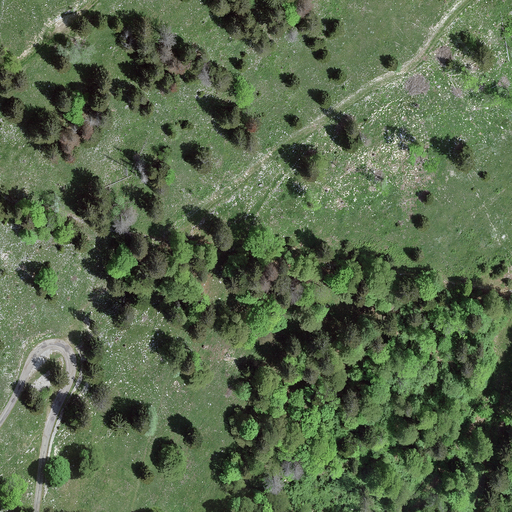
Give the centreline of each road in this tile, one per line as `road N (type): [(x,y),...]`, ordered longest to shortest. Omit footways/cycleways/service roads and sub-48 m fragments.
road 1 (unclassified): [(35,511),(68,357),(56,343),(37,347),(0,421)]
road 2 (track): [(511,347),(503,348),(464,421),(392,511)]
road 3 (track): [(467,511),(511,362)]
